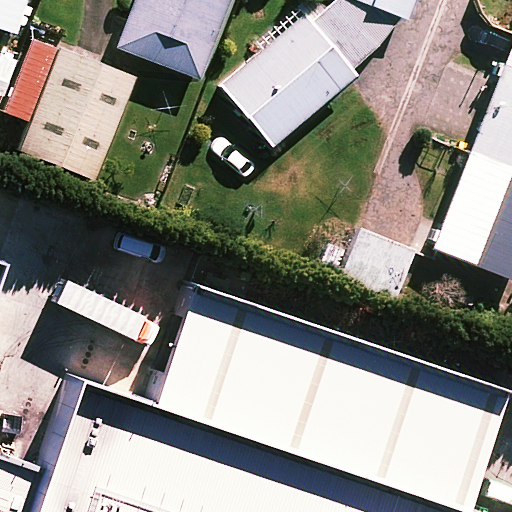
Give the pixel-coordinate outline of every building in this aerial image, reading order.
[(0,0),(0,29),(10,33),(20,0),(0,0)] [(128,0),(111,46),(192,77),(221,0),(128,0)] [(351,74),(345,67),(400,15),(405,0),(313,0),(213,83),(264,146),(351,74)] [(511,272),(511,28),(426,248),(509,280),(511,272)] [(125,77),(27,38),(0,107),(0,111),(24,121),(13,149),(86,177),(125,77)] [(409,246),(351,225),(332,277),(389,298),(409,246)] [(138,394),(450,500),(468,447),(491,383),(175,276),(154,345),(138,394)] [(487,511),(450,500),(138,394),(61,368),(29,464),(8,511),(487,511)] [(0,511),(8,511),(29,464),(0,453),(0,511)]
